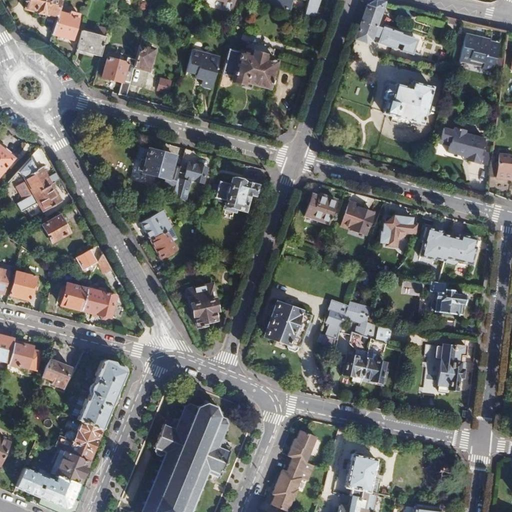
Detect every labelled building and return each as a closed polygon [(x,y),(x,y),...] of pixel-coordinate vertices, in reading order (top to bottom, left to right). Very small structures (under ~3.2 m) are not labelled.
[(57,13),(60,0),(23,0),(23,1),(26,1),(24,9),(33,11),(32,15),(44,18),(45,17),(55,20),(57,13)] [(305,15),(315,17),(320,0),(268,0),(267,4),(291,11),(293,3),(307,7),(305,15)] [(376,26),(384,2),(376,0),(373,0),(367,5),(355,39),(366,42),(371,39),(372,35),(376,26)] [(67,15),(57,13),(55,20),(51,36),(71,41),(77,20),(67,17),(67,15)] [(376,26),(372,35),(379,37),(378,41),(413,51),(414,49),(417,37),(401,33),(401,31),(393,29),(393,30),(390,30),(390,28),(383,26),(382,27),(376,26)] [(101,58),(106,39),(80,32),(75,51),(101,58)] [(493,72),(499,45),(490,42),(490,40),(487,39),(485,39),(482,40),(481,41),(475,40),(476,36),(466,34),(460,60),(484,66),(483,69),(493,72)] [(140,46),(136,62),(134,68),(149,72),(155,50),(140,46)] [(228,50),(221,75),(232,78),(231,82),(245,86),(246,83),(269,88),(273,73),(275,74),(278,65),(276,65),(276,62),(267,60),(267,57),(250,52),(249,55),(228,50)] [(187,73),(196,75),(203,76),(202,80),(201,85),(211,88),(218,59),(193,53),(187,73)] [(119,95),(127,98),(134,68),(136,62),(128,60),(127,64),(107,59),(102,80),(122,85),(119,95)] [(178,70),(169,68),(166,80),(174,83),(178,70)] [(424,123),(434,88),(414,83),(412,88),(397,84),(395,92),(388,90),(387,91),(385,98),(386,100),(387,101),(384,114),(396,117),(396,116),(409,119),(409,122),(412,125),(420,127),(424,123)] [(442,135),(438,150),(448,153),(446,160),(463,164),(462,167),(479,172),(483,158),(480,158),(483,146),(464,141),(464,138),(453,135),(452,138),(442,135)] [(0,175),(14,160),(0,147),(0,175)] [(179,173),(180,169),(173,167),(175,158),(140,149),(137,162),(141,163),(139,171),(143,172),(142,175),(169,181),(168,186),(175,188),(177,180),(179,173)] [(511,179),(511,155),(501,154),(498,178),(511,179)] [(41,166),(35,155),(24,167),(28,173),(41,166)] [(179,173),(177,180),(190,183),(195,181),(204,183),(208,169),(189,164),(186,175),(179,173)] [(34,195),(51,186),(42,169),(25,178),(27,182),(34,195)] [(190,183),(177,180),(175,188),(174,195),(185,200),(190,183)] [(258,187),(233,181),(232,185),(221,182),(217,198),(228,202),(225,210),(237,214),(238,210),(245,212),(250,195),(256,196),(258,187)] [(34,195),(27,182),(17,187),(25,201),(34,195)] [(60,202),(51,186),(34,195),(43,211),(60,202)] [(336,203),(314,194),(305,217),(328,226),(336,203)] [(361,207),(351,204),(343,227),(365,235),(373,215),(360,210),(361,207)] [(150,239),(164,230),(171,227),(162,211),(141,223),(150,239)] [(51,221),(49,217),(41,221),(53,243),(70,233),(60,216),(51,221)] [(415,235),(417,225),(411,225),(413,219),(395,216),(392,217),(392,216),(386,220),(387,221),(384,222),(383,232),(381,232),(379,243),(386,244),(386,246),(396,248),(397,240),(400,239),(403,236),(404,233),(415,235)] [(474,241),(426,228),(418,255),(443,262),(444,257),(468,263),(474,241)] [(175,251),(165,232),(164,230),(150,239),(151,241),(161,259),(175,251)] [(90,251),(77,259),(83,271),(96,263),(90,251)] [(105,275),(112,271),(103,256),(98,264),(105,275)] [(0,292),(4,294),(10,272),(0,269),(0,292)] [(36,277),(15,272),(9,295),(30,300),(36,277)] [(446,286),(446,284),(436,283),(435,293),(437,293),(435,302),(432,302),(431,310),(435,310),(434,313),(459,316),(461,305),(464,305),(465,296),(455,294),(456,291),(442,289),(443,286),(446,286)] [(60,305),(81,311),(81,310),(87,289),(66,284),(66,288),(62,287),(60,294),(63,295),(60,305)] [(212,284),(186,291),(190,307),(191,307),(194,318),(196,318),(199,329),(207,326),(207,324),(217,321),(216,312),(219,311),(215,300),(217,299),(212,284)] [(87,289),(81,310),(109,317),(115,295),(87,288),(87,289)] [(343,314),(342,318),(359,323),(358,327),(355,326),(353,333),(362,337),(370,309),(348,301),(343,314)] [(311,314),(275,303),(264,335),(288,343),(288,346),(288,348),(295,351),(298,349),(299,347),(300,347),(311,314)] [(342,318),(343,314),(329,312),(326,325),(340,328),(342,318)] [(440,334),(456,336),(457,327),(442,325),(440,334)] [(384,345),(387,346),(390,330),(397,331),(397,332),(408,334),(409,330),(377,326),(374,341),(384,345)] [(355,351),(354,358),(362,359),(362,356),(366,357),(367,351),(370,339),(362,337),(353,333),(351,332),(349,345),(355,351)] [(0,359),(10,362),(15,340),(0,336),(0,359)] [(379,355),(384,345),(374,341),(370,339),(367,351),(379,355)] [(24,342),(15,340),(10,362),(9,365),(20,367),(20,366),(35,369),(40,347),(24,343),(24,342)] [(434,360),(436,347),(425,345),(423,358),(427,358),(423,391),(447,394),(448,390),(448,386),(437,385),(440,361),(434,360)] [(465,357),(467,347),(455,345),(455,348),(442,346),(442,348),(436,347),(434,360),(440,361),(437,385),(448,386),(448,390),(457,391),(458,378),(462,378),(463,368),(460,368),(461,363),(460,363),(461,357),(465,357)] [(352,377),(361,379),(366,357),(362,356),(362,359),(354,358),(346,356),(346,357),(342,356),(341,361),(345,362),(343,375),(352,377)] [(366,357),(361,379),(380,383),(384,364),(368,361),(368,357),(366,357)] [(82,422),(102,430),(105,423),(124,375),(125,372),(125,370),(124,368),(122,367),(116,366),(115,363),(105,359),(102,361),(96,376),(99,377),(96,384),(93,386),(92,387),(91,388),(91,389),(91,391),(91,393),(92,395),(89,401),(86,400),(86,401),(79,419),(78,420),(82,422)] [(72,369),(49,360),(42,378),(53,382),(52,386),(63,390),(72,369)] [(93,386),(79,380),(76,386),(91,393),(91,391),(91,389),(91,388),(92,387),(93,386)] [(79,419),(86,401),(79,398),(72,416),(79,419)] [(232,451),(232,450),(224,446),(226,441),(224,440),(225,438),(222,437),(224,431),(227,432),(228,430),(225,429),(227,426),(229,425),(229,424),(227,424),(226,421),(228,419),(226,418),(224,419),(220,418),(220,416),(217,416),(215,410),(217,408),(216,407),(214,408),(206,405),(206,402),(204,403),(204,405),(197,408),(196,406),(194,407),(190,405),(190,403),(188,403),(189,405),(185,407),(183,406),(182,407),(184,409),(183,411),(181,410),(180,412),(182,413),(180,420),(177,419),(176,420),(174,419),(172,424),(165,422),(162,426),(161,425),(160,427),(162,427),(158,436),(157,435),(156,437),(158,438),(154,447),(152,446),(151,447),(153,448),(152,449),(153,450),(154,449),(156,449),(155,452),(156,455),(160,457),(163,455),(164,456),(162,461),(160,460),(160,462),(162,463),(158,471),(156,470),(155,472),(157,473),(154,481),(151,480),(151,482),(153,483),(150,491),(147,490),(147,492),(149,493),(145,503),(143,502),(142,504),(144,505),(140,511),(190,511),(191,510),(194,511),(194,509),(192,508),(195,500),(198,501),(199,500),(196,498),(199,490),(202,491),(203,489),(200,488),(203,480),(206,481),(207,479),(204,478),(206,473),(216,477),(216,478),(218,479),(220,474),(222,475),(223,473),(221,472),(226,461),(228,461),(228,460),(227,459),(231,451),(232,451)] [(88,463),(102,430),(82,422),(73,444),(60,439),(55,449),(65,453),(82,460),(88,463)] [(317,436),(301,430),(297,439),(295,439),(289,455),(293,457),(287,472),(283,470),(273,494),(275,495),(271,505),(289,511),(293,500),(295,501),(299,490),(299,489),(302,478),(309,481),(315,465),(307,462),(317,436)] [(0,466),(9,447),(0,443),(0,466)] [(353,488),(352,495),(360,497),(362,491),(370,493),(370,492),(377,460),(365,457),(362,453),(356,452),(352,454),(345,486),(353,488)] [(79,486),(88,463),(82,460),(65,453),(55,476),(57,477),(64,480),(79,486)] [(73,499),(79,486),(64,480),(57,477),(54,483),(24,469),(16,489),(42,500),(64,509),(70,506),(73,499)] [(360,497),(352,495),(349,507),(340,505),(338,511),(372,511),(376,493),(370,492),(370,493),(362,491),(360,497)] [(64,509),(42,500),(39,505),(54,511),(74,511),(79,502),(73,499),(70,506),(64,509)]
